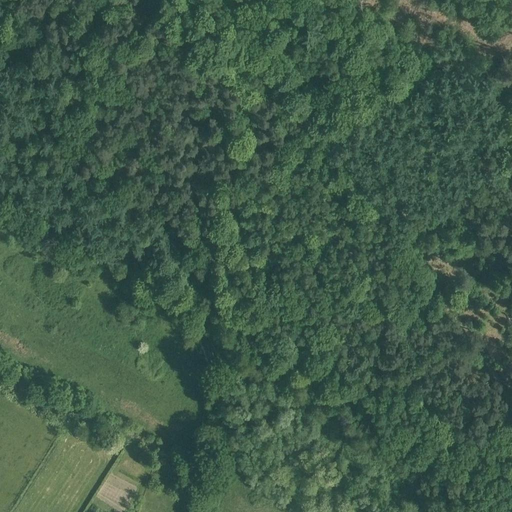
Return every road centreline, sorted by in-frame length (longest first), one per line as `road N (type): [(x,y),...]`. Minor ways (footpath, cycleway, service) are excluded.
road 1 (track): [(445,310),(400,233),(313,146)]
road 2 (track): [(313,146),(181,0)]
road 3 (track): [(142,271),(0,174)]
road 4 (track): [(511,412),(445,310)]
